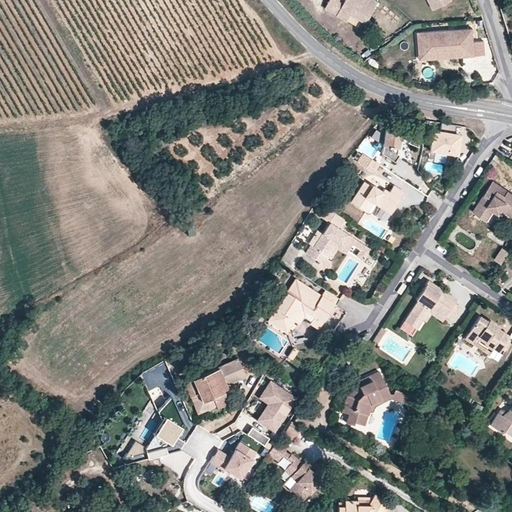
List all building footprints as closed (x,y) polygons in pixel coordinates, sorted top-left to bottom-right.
[(337,4),(339,0),(329,0),(325,7),(347,20),(350,14),(366,23),(379,3),(373,0),(345,0),(341,7),(337,4)] [(428,0),(433,10),(452,0),(451,0),(428,0)] [(350,14),(347,20),(362,30),(366,23),(350,14)] [(474,55),(471,27),(416,32),(418,52),(459,48),(460,56),(474,55)] [(419,59),(460,56),(459,48),(418,52),(419,59)] [(455,125),(440,122),(439,131),(432,130),(429,148),(456,152),(457,144),(459,134),(454,133),(455,125)] [(385,125),(380,152),(393,161),(398,156),(396,153),(399,143),(399,140),(403,141),(406,142),(407,144),(408,145),(417,146),(414,130),(385,125)] [(356,160),(373,171),(378,164),(361,152),(360,154),(357,159),(356,160)] [(496,194),(499,189),(502,185),(494,180),(473,211),(488,220),(494,211),(500,215),(503,210),(511,214),(511,191),(509,190),(507,194),(504,198),(501,197),(496,194)] [(350,202),(365,211),(371,203),(375,205),(392,215),(400,203),(406,193),(394,186),(390,192),(385,187),(384,190),(374,185),(372,187),(364,182),(350,202)] [(507,194),(499,189),(496,194),(501,197),(504,198),(507,194)] [(371,203),(365,211),(368,214),(375,205),(371,203)] [(366,245),(338,227),(344,219),(324,206),(319,214),(331,222),(314,247),(311,245),(308,251),(324,262),(327,258),(328,255),(338,241),(343,244),(344,242),(351,247),(354,243),(363,249),(366,245)] [(395,238),(390,235),(387,240),(391,243),(395,238)] [(343,244),(338,241),(328,255),(333,259),(340,249),(347,253),(351,247),(344,242),(343,244)] [(280,259),(289,264),(299,248),(291,243),(280,259)] [(371,248),(366,245),(363,249),(359,255),(365,258),(371,248)] [(501,262),(508,250),(500,245),(493,258),(501,262)] [(333,302),(321,294),(294,277),(267,319),(285,331),(293,319),(301,307),(306,310),(313,315),(321,320),(327,311),(333,302)] [(402,321),(412,327),(418,318),(421,319),(425,313),(428,315),(430,311),(443,319),(452,304),(455,299),(452,297),(443,292),(441,296),(433,290),(435,286),(426,281),(414,299),(416,300),(402,321)] [(443,292),(435,286),(433,290),(441,296),(443,292)] [(337,296),(325,288),(321,294),(333,302),(337,296)] [(452,304),(443,319),(451,324),(460,309),(452,304)] [(301,307),(293,319),(298,322),(306,310),(301,307)] [(418,318),(412,327),(416,329),(420,322),(425,325),(430,316),(440,323),(443,319),(430,311),(428,315),(425,313),(421,319),(418,318)] [(317,326),(321,320),(313,315),(309,321),(317,326)] [(478,315),(465,334),(474,340),(478,334),(486,339),(484,343),(492,348),(493,346),(499,350),(509,335),(497,327),(498,325),(492,321),(488,318),(486,321),(478,315)] [(474,340),(465,334),(462,339),(488,355),(491,351),(474,340)] [(182,383),(188,397),(196,394),(200,402),(212,397),(215,405),(216,408),(226,403),(222,394),(220,389),(229,386),(229,387),(247,379),(238,359),(182,383)] [(348,413),(343,422),(349,426),(351,423),(361,429),(370,413),(372,408),(390,395),(377,372),(370,376),(373,381),(359,390),(362,395),(357,401),(347,395),(340,409),(348,413)] [(348,392),(347,395),(357,401),(362,395),(359,390),(373,381),(370,376),(354,387),(348,392)] [(294,397),(270,383),(263,394),(275,401),(263,421),(275,428),(294,397)] [(407,393),(397,401),(408,406),(413,397),(407,393)] [(196,394),(188,397),(195,414),(215,405),(212,397),(200,402),(196,394)] [(163,422),(146,447),(147,451),(152,450),(154,457),(168,454),(166,446),(170,445),(183,424),(171,395),(158,411),(163,422)] [(372,408),(370,413),(373,415),(394,401),(390,395),(372,408)] [(303,407),(295,420),(306,426),(314,413),(303,407)] [(504,432),(511,436),(511,407),(506,412),(504,416),(498,413),(490,425),(502,433),(504,432)] [(335,417),(343,422),(348,413),(340,409),(335,417)] [(303,427),(292,420),(284,434),(295,440),(303,427)] [(268,439),(252,429),(247,435),(264,446),(268,439)] [(133,440),(127,449),(137,454),(142,445),(133,440)] [(231,455),(219,448),(211,461),(223,469),(225,467),(242,477),(254,458),(252,457),(256,450),(240,440),(231,455)] [(285,454),(288,450),(278,443),(268,455),(277,463),(281,459),(285,454)] [(290,458),(285,454),(281,459),(286,462),(290,458)] [(291,456),(290,458),(286,462),(290,466),(288,468),(295,474),(292,478),(298,483),(293,489),(295,490),(298,493),(295,496),(304,503),(322,480),(310,470),(309,469),(307,471),(304,468),(305,466),(303,465),(291,456)] [(310,470),(313,467),(306,462),(303,465),(305,466),(304,468),(307,471),(309,469),(310,470)] [(277,482),(295,496),(298,493),(295,490),(293,489),(298,483),(292,478),(295,474),(288,468),(277,482)] [(344,507),(338,508),(338,511),(383,511),(389,501),(376,492),(368,502),(357,505),(356,499),(342,499),(343,503),(344,507)] [(368,502),(373,495),(355,497),(356,499),(357,505),(368,502)]
